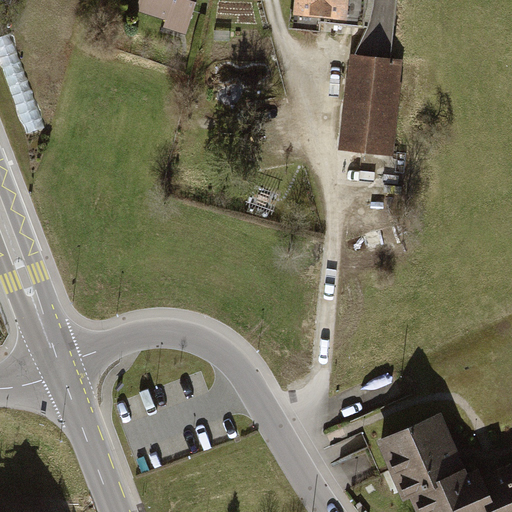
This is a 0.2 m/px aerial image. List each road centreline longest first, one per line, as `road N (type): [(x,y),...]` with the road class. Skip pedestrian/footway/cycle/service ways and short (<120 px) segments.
road 1 (residential): [(329,511),(250,383),(214,347),(148,334),(61,365)]
road 2 (primary): [(0,209),(61,365)]
road 3 (primary): [(61,365),(115,511)]
